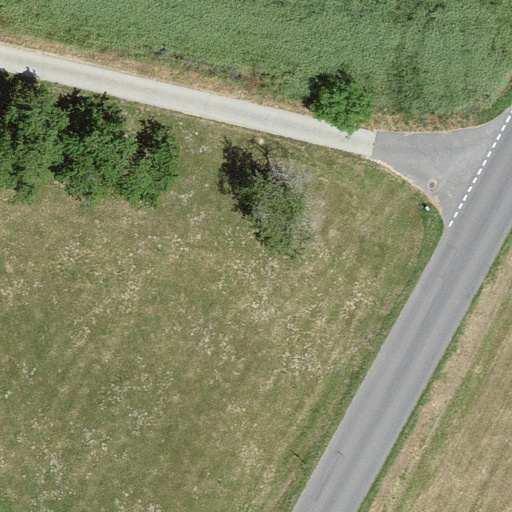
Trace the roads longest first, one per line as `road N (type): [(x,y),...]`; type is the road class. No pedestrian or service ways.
road 1 (track): [(0,58),(510,181)]
road 2 (tertiary): [(330,511),(511,177)]
